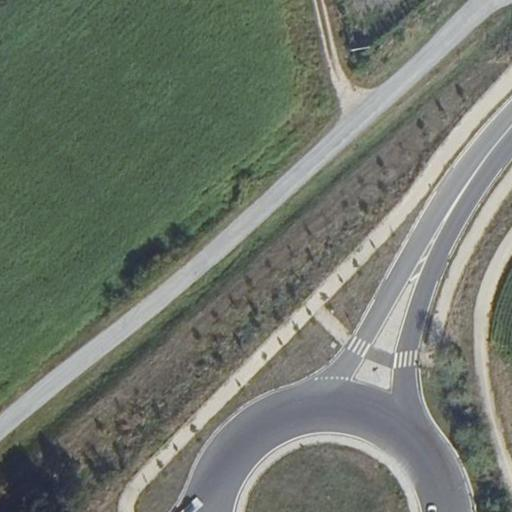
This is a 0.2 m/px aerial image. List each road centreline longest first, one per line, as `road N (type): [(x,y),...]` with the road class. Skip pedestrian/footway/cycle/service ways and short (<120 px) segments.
road 1 (secondary): [(443,219),(346,363),(280,409)]
road 2 (secondary): [(430,459),(408,391),(405,339),(443,219)]
road 3 (primary): [(430,459),(380,414),(347,403),(280,409)]
road 4 (primary): [(280,409),(226,449),(200,511)]
road 5 (track): [(365,114),(341,86),(318,0)]
